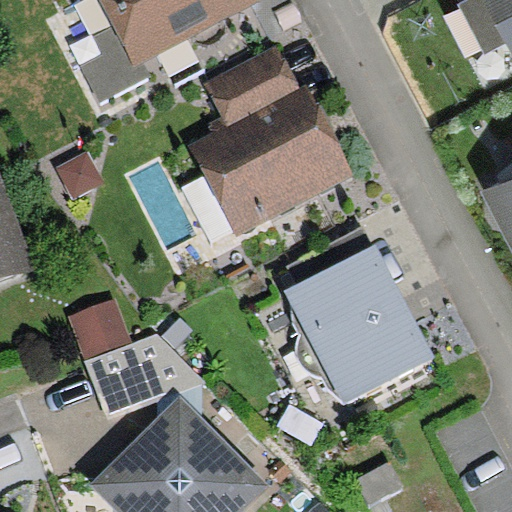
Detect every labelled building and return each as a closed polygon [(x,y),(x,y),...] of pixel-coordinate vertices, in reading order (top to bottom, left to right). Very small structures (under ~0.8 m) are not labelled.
[(98,0),(113,26),(135,68),(143,63),(260,0),(98,0)] [(511,0),(468,0),(459,5),(485,55),(508,43),(511,51),(511,0)] [(150,76),(143,63),(135,68),(113,26),(93,35),(101,54),(79,66),(99,102),(150,76)] [(231,127),(303,89),(279,44),(207,82),(231,127)] [(191,147),(238,236),(355,175),(309,86),(303,89),(231,127),(191,147)] [(88,152),(59,167),(74,197),(103,182),(88,152)] [(511,249),(511,176),(482,191),(511,249)] [(0,282),(35,270),(0,177),(0,282)] [(373,245),(362,226),(285,266),(296,286),(373,245)] [(296,286),(284,290),(343,405),(436,358),(378,242),(373,245),(296,286)] [(114,298),(68,316),(85,358),(131,340),(114,298)] [(157,333),(85,360),(109,420),(158,400),(203,383),(206,382),(157,333)] [(204,420),(203,383),(158,400),(159,419),(182,397),(204,420)] [(159,419),(92,484),(118,511),(244,511),(270,487),(204,420),(182,397),(159,419)] [(402,486),(389,463),(356,481),(369,504),(402,486)]
